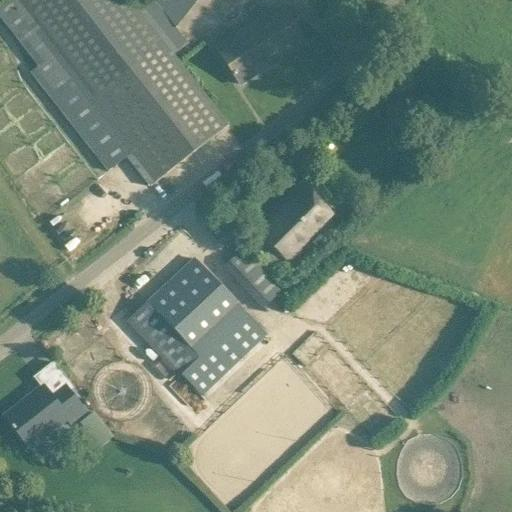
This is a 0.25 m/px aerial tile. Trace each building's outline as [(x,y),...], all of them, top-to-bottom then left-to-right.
[(0,17),(40,70),(33,76),(108,171),(126,157),(150,188),(228,127),(128,0),(5,0),(0,4),(0,17)] [(218,51),(229,68),(240,85),(305,43),(283,9),(218,51)] [(307,187),(259,232),(289,263),(304,250),(302,248),(335,216),(307,187)] [(38,222),(60,250),(70,243),(48,215),(38,222)] [(224,267),(263,309),(281,292),(242,250),(224,267)] [(270,254),(259,263),(275,281),(287,271),(271,253),(270,254)] [(131,321),(144,336),(202,397),(267,337),(195,260),(147,304),(148,305),(131,321)] [(107,295),(121,290),(118,280),(103,285),(107,295)] [(8,421),(20,437),(30,449),(70,418),(72,420),(83,411),(65,388),(52,398),(43,387),(29,398),(32,402),(8,421)] [(112,439),(93,414),(81,424),(100,448),(112,439)] [(40,452),(29,462),(39,474),(50,464),(40,452)]
